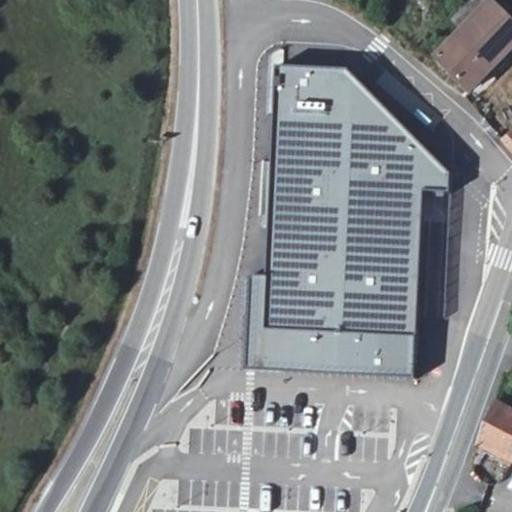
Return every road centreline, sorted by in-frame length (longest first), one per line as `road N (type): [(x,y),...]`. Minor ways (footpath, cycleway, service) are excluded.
road 1 (primary): [(155,327),(185,221),(199,111),(195,0)]
road 2 (primary): [(511,270),(426,511)]
road 3 (primary): [(155,327),(47,511)]
road 4 (primary): [(94,511),(145,386),(155,327)]
